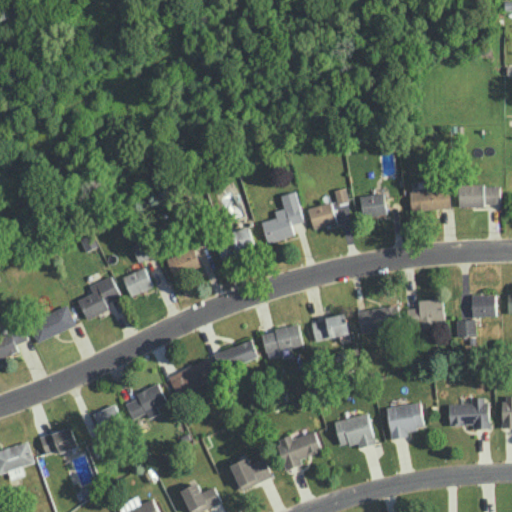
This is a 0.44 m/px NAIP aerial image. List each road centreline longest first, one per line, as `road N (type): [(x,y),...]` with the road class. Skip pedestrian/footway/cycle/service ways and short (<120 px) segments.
road 1 (residential): [(0,406),(282,284),(379,263),(511,254)]
road 2 (residential): [(511,474),(427,480),(313,511)]
